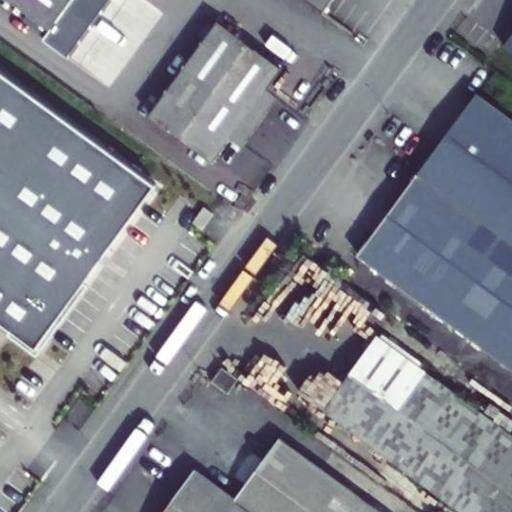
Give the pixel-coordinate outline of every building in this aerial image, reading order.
[(8,0),(47,28),(67,0),(8,0)] [(310,0),(324,10),(331,0),(310,0)] [(265,93),(280,73),(216,27),(148,120),(212,166),(217,160),(231,140),(265,93)] [(159,185),(0,68),(0,320),(14,330),(12,335),(41,355),(92,285),(88,283),(159,185)] [(279,103),(265,93),(231,140),(244,150),(279,103)] [(511,119),(475,93),(357,255),(511,367),(511,119)] [(467,511),(511,511),(511,433),(380,338),(328,410),(467,511)] [(241,379),(223,366),(213,381),(229,394),(241,379)] [(247,486),(238,500),(197,471),(167,511),(379,511),(281,439),(266,461),(250,450),(232,475),(247,486)]
